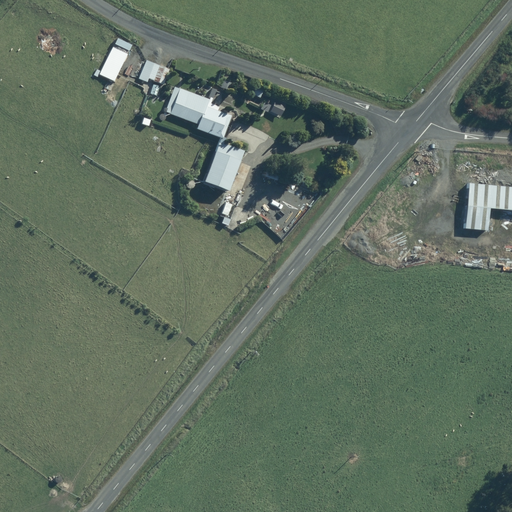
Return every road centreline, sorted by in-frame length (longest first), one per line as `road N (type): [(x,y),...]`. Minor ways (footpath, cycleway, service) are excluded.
road 1 (residential): [(94,511),(414,122)]
road 2 (residential): [(414,122),(163,36),(93,0)]
road 3 (residential): [(414,122),(511,8)]
